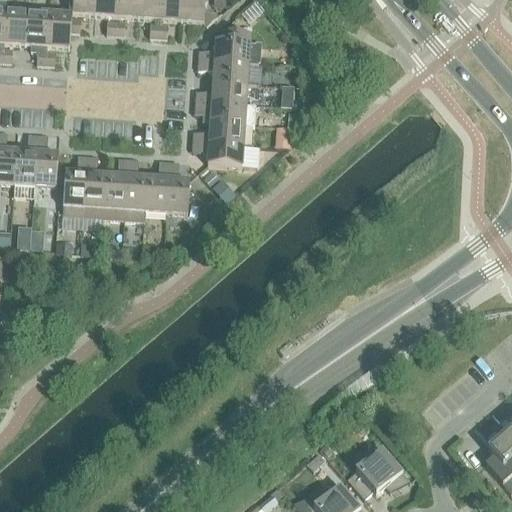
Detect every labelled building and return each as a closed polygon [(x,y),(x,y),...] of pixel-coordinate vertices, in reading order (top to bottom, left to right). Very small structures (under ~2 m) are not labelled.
[(0,0),(0,54),(5,55),(6,49),(8,15),(9,1),(0,0)] [(74,0),(74,20),(96,21),(97,0),(74,0)] [(119,0),(97,0),(96,21),(118,22),(119,0)] [(140,0),(119,0),(118,22),(139,24),(140,0)] [(162,0),(140,0),(139,24),(161,25),(162,0)] [(184,0),(162,0),(161,25),(183,26),(184,0)] [(206,0),(184,0),(183,26),(205,28),(206,17),(206,0)] [(214,0),(214,11),(226,11),(226,0),(214,0)] [(8,15),(6,49),(27,50),(29,17),(8,15)] [(33,57),(39,58),(48,58),(48,52),(49,52),(51,18),(29,17),(27,50),(33,51),(33,57)] [(216,17),(206,17),(205,28),(208,31),(220,21),(216,17)] [(51,18),(49,52),(71,53),(72,37),(73,25),(74,20),(51,18)] [(73,25),(72,37),(82,38),(82,26),(73,25)] [(108,40),(117,40),(118,28),(109,28),(108,40)] [(118,28),(117,40),(126,41),(127,29),(118,28)] [(160,43),(161,31),(152,30),(151,43),(160,43)] [(169,31),(161,31),(160,43),(169,44),(169,31)] [(200,67),(249,70),(259,70),(260,50),(251,49),(252,35),(218,33),(216,58),(201,57),(200,67)] [(5,55),(4,67),(13,68),(14,56),(5,55)] [(38,70),(47,70),(48,58),(39,58),(38,70)] [(48,58),(47,70),(56,70),(57,59),(48,58)] [(215,78),(214,88),(248,90),(249,70),(200,67),(200,77),(215,78)] [(198,99),(198,108),(247,111),(248,90),(214,88),(214,99),(198,99)] [(282,92),(281,112),(291,113),(292,93),(282,92)] [(198,108),(197,117),(204,118),(203,128),(212,129),(246,131),(255,132),(256,111),(247,111),(198,108)] [(289,118),(288,133),(291,133),(301,134),(302,119),(289,118)] [(195,139),(195,148),(244,151),(246,131),(212,129),(211,140),(195,139)] [(0,189),(16,190),(19,157),(8,156),(9,136),(0,135),(0,189)] [(16,190),(36,192),(40,138),(30,137),(29,157),(19,157),(16,190)] [(40,138),(36,192),(58,193),(60,160),(49,159),(50,139),(40,138)] [(276,143),(275,153),(289,154),(290,144),(276,143)] [(244,151),(195,148),(194,158),(210,159),(209,171),(243,173),(244,151)] [(64,221),(86,222),(90,164),(80,163),(79,179),(67,178),(64,221)] [(86,222),(106,224),(109,181),(99,180),(100,165),(90,164),(86,222)] [(106,224),(126,225),(130,167),(120,166),(119,181),(109,181),(106,224)] [(130,167),(126,225),(147,227),(148,218),(150,183),(139,183),(140,167),(130,167)] [(160,184),(150,183),(148,218),(168,219),(171,170),(161,169),(160,184)] [(180,170),(171,170),(168,219),(189,221),(191,186),(180,185),(180,170)] [(219,183),(213,176),(204,183),(211,191),(219,183)] [(212,192),(226,208),(235,200),(221,184),(212,192)] [(0,237),(0,253),(5,254),(10,255),(11,239),(0,237)] [(17,244),(16,255),(30,256),(31,244),(17,244)] [(58,247),(57,258),(72,259),(72,248),(58,247)] [(84,250),(83,259),(91,260),(102,261),(102,251),(84,250)] [(144,250),(143,263),(151,264),(151,250),(144,250)] [(125,252),(124,262),(135,263),(135,253),(125,252)] [(511,445),(507,439),(489,455),(495,462),(486,469),(511,499),(511,445)] [(334,451),(330,447),(323,453),(327,457),(334,451)] [(382,454),(347,485),(364,505),(373,497),(376,501),(386,492),(391,498),(411,488),(382,454)] [(313,476),(324,467),(316,459),(306,468),(313,476)] [(307,502),(293,508),(296,511),(358,511),(346,497),(340,491),(333,497),(323,506),(316,497),(307,502)] [(270,499),(259,508),(262,511),(273,511),(278,508),(270,499)]
